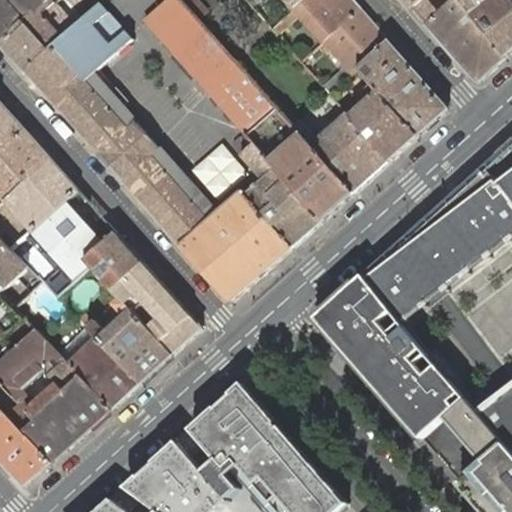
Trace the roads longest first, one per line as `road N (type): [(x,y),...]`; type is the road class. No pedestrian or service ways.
road 1 (residential): [(234,346),(0,73)]
road 2 (residential): [(467,511),(284,301)]
road 3 (secondary): [(284,301),(481,124)]
road 4 (secondary): [(50,511),(234,346)]
road 5 (residential): [(234,346),(377,511)]
road 6 (residential): [(481,124),(375,0)]
